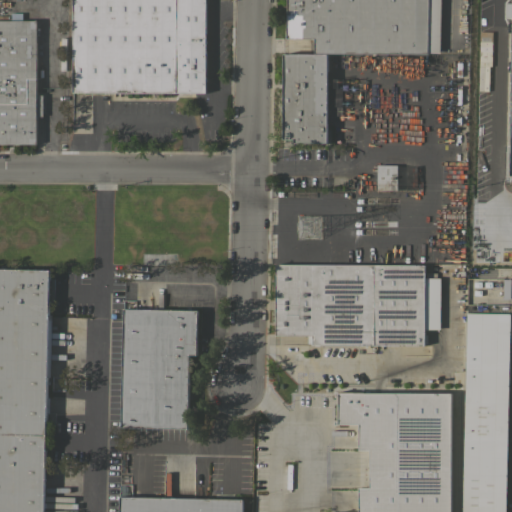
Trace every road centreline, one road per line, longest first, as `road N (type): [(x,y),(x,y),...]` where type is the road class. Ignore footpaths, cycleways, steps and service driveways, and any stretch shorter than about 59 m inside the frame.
road 1 (residential): [(236,386),(255,0)]
road 2 (residential): [(252,171),(0,170)]
